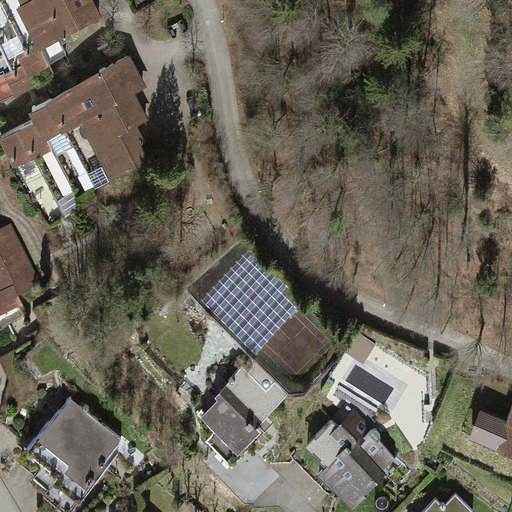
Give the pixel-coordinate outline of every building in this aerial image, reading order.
[(48,60),(17,0),(0,0),(0,8),(36,80),(54,72),(48,60)] [(17,0),(48,60),(66,51),(58,35),(40,0),(17,0)] [(70,29),(54,0),(40,0),(58,35),(70,29)] [(54,0),(70,29),(99,14),(91,0),(54,0)] [(159,0),(127,0),(134,13),(159,0)] [(0,98),(36,80),(0,8),(0,98)] [(104,79),(91,85),(132,167),(146,160),(138,145),(143,142),(134,125),(146,119),(132,90),(143,85),(128,55),(100,70),(104,79)] [(88,78),(70,87),(114,176),(132,167),(91,85),(88,78)] [(70,87),(51,97),(96,185),(114,176),(70,87)] [(38,117),(2,135),(16,164),(35,155),(65,214),(86,204),(80,193),(96,185),(51,97),(33,106),(38,117)] [(34,276),(8,225),(0,228),(0,291),(8,308),(21,301),(14,286),(34,276)] [(4,310),(8,308),(0,291),(0,325),(9,321),(4,310)] [(200,407),(197,410),(215,429),(206,439),(228,460),(261,427),(258,423),(288,393),(251,357),(253,364),(248,370),(242,365),(229,378),(232,381),(203,411),(200,407)] [(83,407),(71,396),(55,416),(105,457),(121,438),(90,412),(92,409),(86,404),(83,407)] [(332,418),(308,443),(329,464),(334,463),(360,489),(395,454),(380,438),(381,436),(381,432),(379,428),(375,427),(372,428),(370,429),(355,413),(341,427),(332,418)] [(105,457),(55,416),(40,433),(93,476),(105,461),(103,460),(105,457)] [(511,417),(503,442),(511,445),(511,417)] [(93,476),(40,433),(22,455),(39,469),(34,475),(67,502),(74,494),(77,496),(93,476)] [(470,511),(473,510),(456,492),(445,502),(443,500),(441,502),(436,497),(420,511),(470,511)] [(203,511),(187,499),(176,511),(203,511)]
